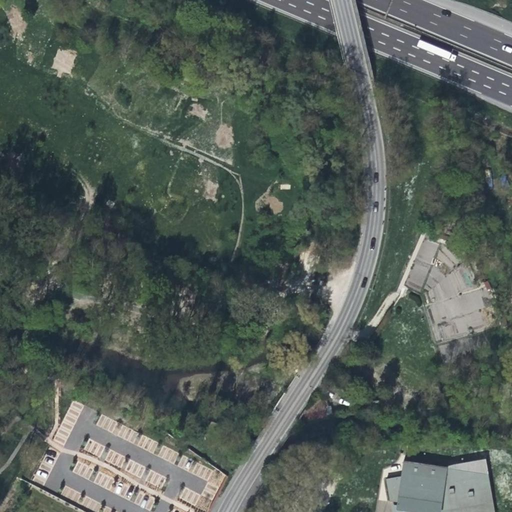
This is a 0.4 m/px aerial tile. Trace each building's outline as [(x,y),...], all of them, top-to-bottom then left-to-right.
[(478,258),(485,271),(490,282),(497,278),(492,268),(486,254),(478,258)] [(469,326),(483,323),(479,311),(466,315),(469,326)] [(252,370),(251,376),(244,376),(244,377),(233,376),(233,377),(224,377),(223,385),(232,386),(244,387),(244,392),(257,394),(258,387),(271,391),(275,382),(278,375),(263,369),(261,371),(252,370)] [(222,388),(221,394),(234,397),(235,390),(222,388)] [(312,401),(297,423),(324,418),(328,417),(325,406),(328,405),(326,397),(312,401)] [(494,511),(489,481),(482,479),(483,472),(447,467),(403,461),(401,476),(386,479),(389,500),(397,501),(403,502),(402,506),(401,511),(494,511)]
